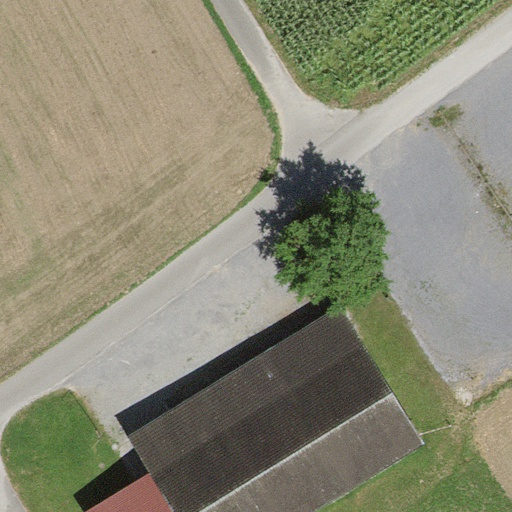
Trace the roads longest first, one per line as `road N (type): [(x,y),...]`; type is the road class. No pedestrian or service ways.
road 1 (track): [(511,25),(0,402)]
road 2 (track): [(331,160),(227,0)]
